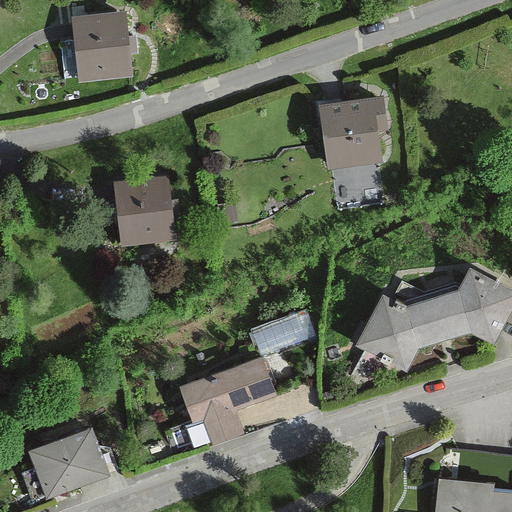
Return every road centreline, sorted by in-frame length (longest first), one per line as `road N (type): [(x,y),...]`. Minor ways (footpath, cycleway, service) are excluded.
road 1 (residential): [(0,140),(240,80),(474,0)]
road 2 (residential): [(110,511),(511,376)]
